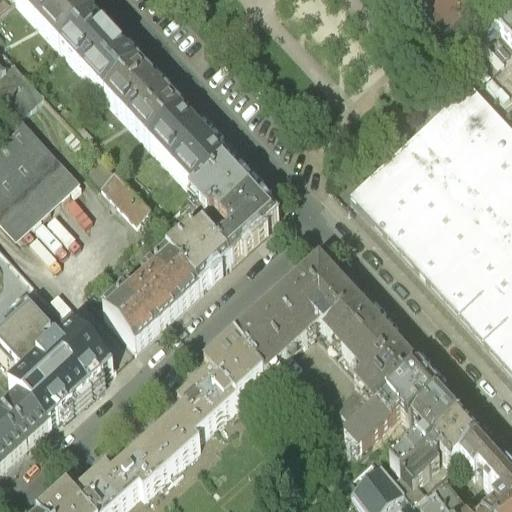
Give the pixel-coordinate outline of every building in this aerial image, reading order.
[(24,0),(16,8),(14,10),(58,57),(91,28),(70,4),(65,0),(24,0)] [(3,7),(0,9),(0,22),(9,14),(3,7)] [(511,18),(499,30),(511,43),(511,18)] [(91,28),(58,57),(104,107),(136,77),(115,53),(91,28)] [(0,88),(14,75),(7,66),(1,72),(0,77),(0,88)] [(43,106),(14,75),(0,88),(0,109),(10,120),(18,129),(19,128),(43,106)] [(136,77),(104,107),(149,155),(182,125),(159,102),(136,77)] [(511,120),(486,93),(365,204),(511,362),(511,120)] [(10,120),(0,128),(0,234),(16,252),(79,194),(19,128),(18,129),(10,120)] [(203,148),(182,125),(149,155),(194,204),(227,174),(203,148)] [(88,183),(101,197),(114,185),(101,170),(88,183)] [(247,197),(227,174),(194,204),(190,207),(209,227),(214,224),(220,232),(252,202),(247,197)] [(148,219),(115,184),(114,185),(101,197),(136,234),(150,221),(148,219)] [(252,202),(220,232),(229,242),(215,255),(231,273),(274,235),(274,226),(258,209),(252,202)] [(148,219),(150,221),(161,234),(168,227),(154,212),(148,219)] [(200,301),(231,273),(215,255),(202,241),(195,247),(191,243),(167,265),(167,266),(200,301)] [(137,358),(200,301),(167,266),(156,277),(154,274),(141,286),(147,292),(132,305),(126,299),(114,311),(116,314),(104,325),(137,358)] [(296,299),(237,352),(268,391),(287,373),(324,337),(329,341),(324,346),(361,387),(357,390),(364,397),(382,415),(420,380),(412,371),(364,320),(341,295),(322,275),(296,299)] [(10,398),(19,408),(48,438),(108,385),(113,380),(73,338),(69,342),(53,359),(44,350),(54,340),(27,311),(0,336),(0,364),(21,388),(10,398)] [(200,451),(268,391),(237,352),(209,377),(215,385),(208,391),(182,414),(187,420),(151,453),(115,486),(111,479),(84,503),(78,509),(71,502),(60,511),(130,511),(143,501),(149,505),(202,456),(200,451)] [(287,373),(268,391),(304,436),(324,420),(287,373)] [(382,415),(349,445),(358,456),(364,457),(403,422),(413,431),(416,427),(441,403),(436,398),(425,386),(420,380),(382,415)] [(324,420),(304,436),(327,465),(349,445),(382,415),(364,397),(331,428),(324,420)] [(446,408),(441,403),(416,427),(428,442),(421,443),(413,449),(393,467),(403,480),(462,425),(458,421),(453,416),(446,408)] [(19,408),(0,427),(0,465),(9,475),(48,438),(19,408)] [(462,425),(403,480),(413,490),(420,488),(441,470),(439,466),(445,462),(454,473),(481,446),(468,431),(462,425)] [(511,511),(511,479),(481,446),(454,473),(449,477),(476,511),(511,511)] [(0,482),(9,475),(0,465),(0,482)] [(394,489),(382,476),(355,502),(362,511),(392,511),(398,507),(402,510),(408,504),(394,489)] [(413,490),(403,480),(394,489),(408,504),(414,511),(427,499),(420,488),(413,490)] [(463,511),(451,496),(436,510),(437,511),(463,511)]
